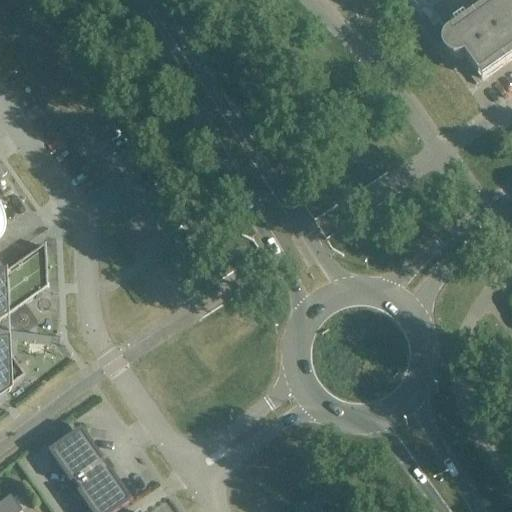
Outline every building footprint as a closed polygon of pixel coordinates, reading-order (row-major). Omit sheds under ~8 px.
[(511,0),(445,0),(431,10),(448,34),(444,38),(442,44),(442,45),(442,47),(442,50),(445,55),(449,59),(454,61),(460,61),(465,58),(481,82),(511,59),(511,0)] [(43,247),(4,275),(4,271),(0,274),(0,403),(10,397),(10,393),(20,385),(19,384),(23,381),(13,366),(14,365),(8,357),(7,339),(0,340),(0,322),(45,290),(43,247)] [(202,274),(195,262),(177,274),(184,286),(202,274)] [(89,511),(121,511),(133,504),(111,472),(114,470),(107,461),(104,462),(82,431),(49,454),(89,511)] [(20,511),(12,499),(1,506),(0,504),(0,511),(20,511)]
